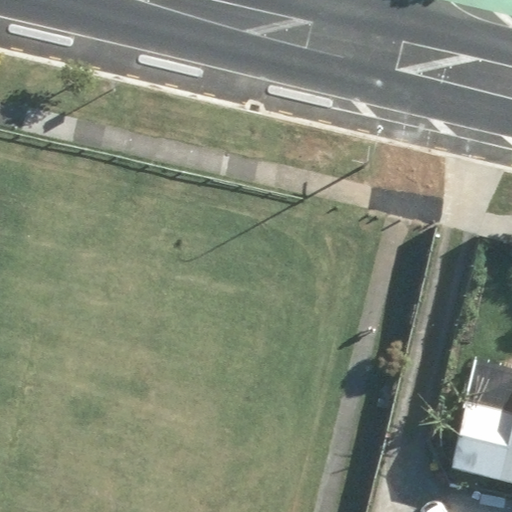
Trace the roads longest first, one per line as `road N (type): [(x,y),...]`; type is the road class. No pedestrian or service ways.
road 1 (secondary): [(343,45),(150,0)]
road 2 (secondary): [(511,84),(343,45)]
